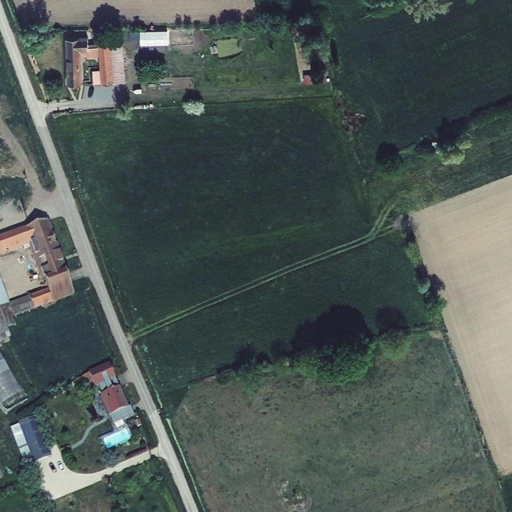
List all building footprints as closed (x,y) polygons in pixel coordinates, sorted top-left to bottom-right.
[(140,31),(130,30),(130,39),(140,39),(140,31)] [(79,36),(66,37),(67,84),(83,84),(82,56),(100,55),(100,69),(101,83),(114,83),(114,81),(111,41),(98,42),(98,45),(89,46),(89,34),(79,35),(79,36)] [(122,40),(111,41),(114,81),(126,81),(122,40)] [(101,83),(100,69),(92,69),(93,83),(101,83)] [(326,72),(304,73),(304,82),(327,81),(326,72)] [(68,271),(50,219),(26,227),(25,227),(0,235),(0,254),(29,244),(42,280),(45,278),(49,289),(30,295),(35,309),(74,295),(67,271),(68,271)] [(0,334),(9,332),(10,331),(8,327),(16,324),(13,317),(9,305),(10,304),(10,303),(0,276),(0,334)] [(35,309),(30,295),(10,303),(10,304),(9,305),(13,317),(35,309)] [(9,332),(0,334),(0,340),(11,337),(9,332)] [(27,400),(0,350),(0,403),(5,412),(27,400)] [(116,378),(110,363),(89,372),(89,373),(93,381),(95,387),(99,386),(102,394),(100,395),(109,416),(110,416),(114,424),(134,415),(131,406),(129,407),(120,386),(119,387),(116,378)] [(93,381),(89,373),(83,376),(86,384),(93,381)] [(34,461),(34,463),(52,456),(36,416),(19,423),(19,424),(34,461)] [(34,461),(19,424),(10,428),(25,464),(34,461)]
